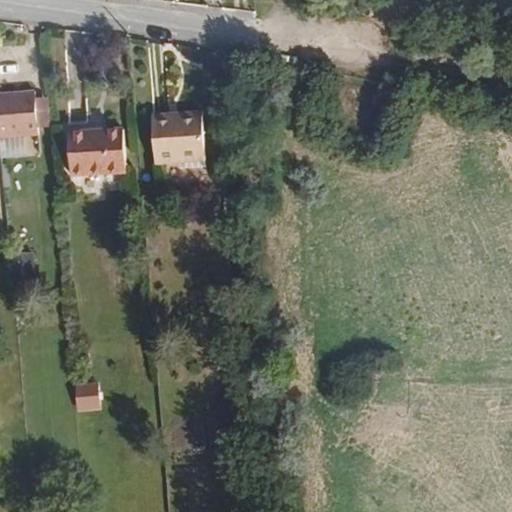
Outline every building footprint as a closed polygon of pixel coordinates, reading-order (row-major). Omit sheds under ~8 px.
[(37,128),(33,98),(32,90),(0,92),(0,136),(37,134),(37,128)] [(48,127),(46,97),(33,98),(37,128),(48,127)] [(200,161),(196,111),(148,113),(151,164),(200,161)] [(123,171),(120,127),(81,130),(81,123),(65,123),(69,175),(123,171)] [(8,188),(6,160),(0,159),(0,165),(2,189),(8,188)] [(101,409),(100,384),(79,385),(81,410),(101,409)] [(235,416),(233,391),(214,392),(216,417),(235,416)] [(216,417),(214,392),(207,393),(209,425),(235,423),(235,416),(216,417)]
